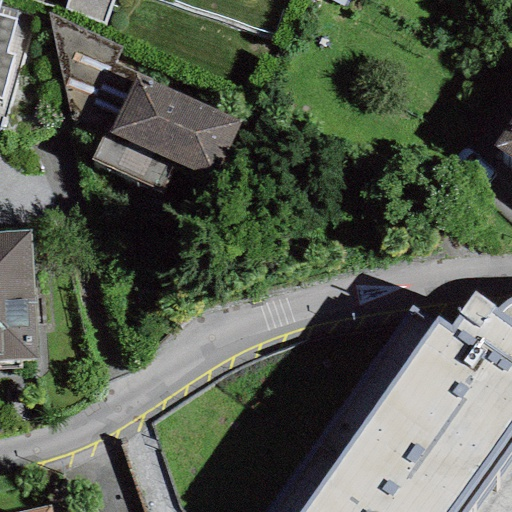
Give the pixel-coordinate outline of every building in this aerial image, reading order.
[(0,0),(0,99),(0,100),(12,56),(4,54),(13,20),(0,16),(0,0)] [(240,123),(136,76),(138,73),(113,63),(119,49),(48,14),(71,125),(101,136),(90,160),(160,192),(174,163),(213,181),(240,123)] [(511,119),(493,148),(511,160),(511,119)] [(30,230),(0,231),(0,360),(37,359),(30,230)] [(411,307),(264,511),(465,511),(511,447),(511,293),(511,294),(496,310),(473,294),(450,325),(438,317),(434,323),(411,307)]
